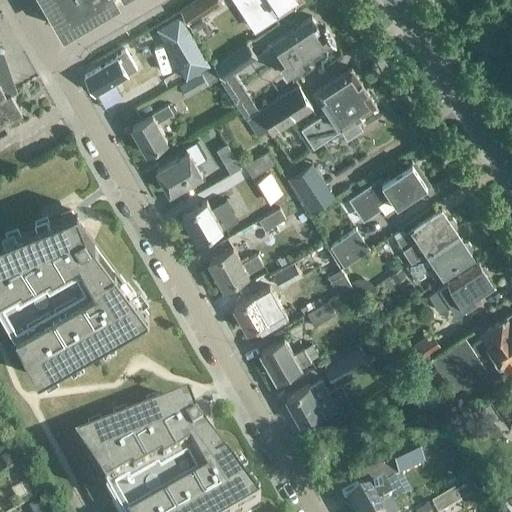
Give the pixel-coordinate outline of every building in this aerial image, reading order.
[(44,0),(54,16),(63,31),(74,25),(72,22),(110,0),(44,0)] [(191,0),(179,8),(180,10),(192,29),(206,21),(202,15),(224,1),(222,0),(191,0)] [(233,0),(238,7),(247,1),(261,23),(270,17),(271,18),(297,0),(233,0)] [(320,30),(311,16),(270,43),(280,57),(278,63),(285,73),(291,74),(292,76),(310,65),(307,60),(335,42),(325,27),(320,30)] [(185,80),(209,65),(194,39),(170,54),(185,80)] [(223,78),(256,56),(247,42),(214,64),(223,78)] [(116,57),(84,76),(89,84),(94,93),(127,74),(136,68),(125,48),(115,54),(116,57)] [(0,118),(1,118),(2,120),(21,110),(12,91),(15,90),(3,53),(0,53),(0,118)] [(213,65),(201,72),(179,84),(186,95),(219,76),(213,65)] [(328,109),(364,85),(361,81),(360,81),(351,67),(316,90),(316,91),(312,93),(324,111),(328,109)] [(257,109),(233,72),(220,80),(244,117),(257,109)] [(274,131),(313,107),(299,84),(246,117),(258,135),(271,127),(274,131)] [(367,90),(364,85),(302,127),(314,145),(340,127),(347,137),(362,127),(356,118),(376,104),(367,90)] [(157,122),(173,113),(167,104),(151,113),(152,114),(131,126),(146,151),(167,139),(157,122)] [(196,164),(205,158),(198,146),(189,151),(188,151),(156,169),(169,192),(202,174),(196,164)] [(252,176),(274,163),(267,151),(245,164),(252,176)] [(233,154),(222,160),(230,172),(240,166),(233,155),(233,154)] [(379,177),(348,198),(363,220),(380,208),(377,203),(390,195),(396,204),(426,184),(425,182),(427,180),(421,171),(418,173),(411,162),(382,182),(379,177)] [(303,201),(325,187),(310,163),(288,178),(303,201)] [(239,197),(228,204),(225,199),(211,208),(206,200),(182,214),(197,241),(221,227),(221,228),(237,219),(232,212),(244,205),(239,197)] [(285,217),(280,207),(259,220),(264,229),(285,217)] [(427,248),(455,229),(454,227),(455,223),(456,223),(452,217),(451,218),(448,217),(441,207),(413,226),(413,227),(396,239),(403,249),(411,261),(428,249),(427,248)] [(71,210),(0,238),(0,295),(20,283),(22,287),(49,271),(51,275),(78,259),(95,288),(15,333),(37,378),(126,326),(141,311),(139,301),(71,210)] [(343,265),(369,248),(356,228),(330,245),(343,265)] [(428,249),(411,261),(406,264),(414,276),(436,261),(443,271),(471,252),(469,250),(471,246),(467,240),(463,240),(455,229),(427,248),(428,249)] [(246,242),(234,249),(233,246),(208,260),(224,287),(248,272),(263,264),(257,253),(242,262),(238,255),(249,248),(246,242)] [(478,294),(494,284),(486,273),(487,269),(483,264),(480,263),(478,261),(429,294),(440,311),(450,305),(456,314),(480,298),(478,294)] [(293,263),(273,274),(279,284),(281,287),(301,274),(294,262),(293,263)] [(390,272),(391,274),(395,280),(404,274),(399,266),(390,272)] [(254,293),(233,306),(247,330),(256,325),(261,333),(287,318),(269,285),(254,294),(254,293)] [(314,324),(335,312),(328,300),(307,312),(314,324)] [(511,311),(482,332),(485,336),(471,346),(463,335),(430,357),(437,368),(427,375),(434,385),(448,376),(452,383),(479,365),(477,362),(493,351),(510,375),(511,373),(511,311)] [(408,357),(404,360),(402,361),(407,369),(441,347),(431,331),(403,350),(408,357)] [(311,343),(304,347),(293,353),(284,337),(261,350),(277,378),(300,365),(318,354),(311,343)] [(336,378),(364,363),(356,349),(328,364),(336,378)] [(381,365),(387,377),(404,367),(398,356),(381,365)] [(338,408),(328,390),(321,378),(309,385),(308,384),(286,396),(301,424),(321,413),(323,417),(338,408)] [(511,388),(481,409),(490,421),(502,413),(509,424),(511,422),(511,388)] [(182,405),(74,448),(95,479),(97,478),(105,493),(131,478),(133,482),(160,466),(162,470),(190,454),(206,483),(154,511),(246,511),(252,506),(250,496),(182,405)] [(9,455),(0,460),(0,461),(5,470),(15,465),(9,455)] [(397,478),(419,466),(413,455),(391,467),(397,478)] [(395,511),(392,505),(404,498),(394,481),(349,506),(352,511),(395,511)] [(459,504),(453,494),(431,506),(434,511),(448,511),(460,506),(459,504)] [(45,511),(38,499),(27,505),(30,511),(45,511)]
